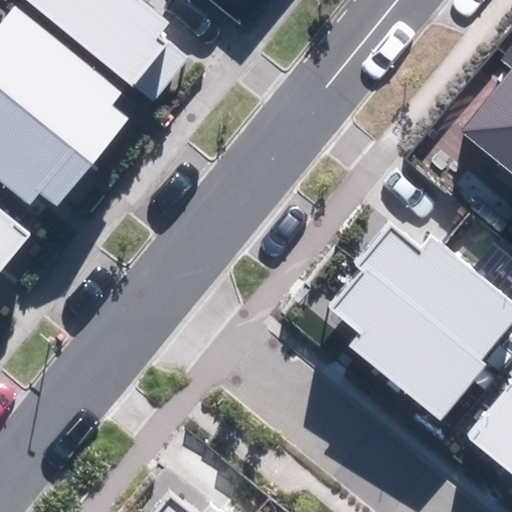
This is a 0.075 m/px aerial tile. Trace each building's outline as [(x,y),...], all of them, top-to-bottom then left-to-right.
[(25,0),(153,103),(190,58),(160,34),(170,23),(141,0),(25,0)] [(40,192),(56,206),(129,118),(113,105),(124,92),(16,3),(0,22),(0,179),(30,204),(40,192)] [(511,171),(511,46),(502,59),(511,67),(511,69),(462,131),(511,171)] [(0,273),(33,234),(0,206),(0,273)] [(353,350),(436,421),(485,365),(479,360),(511,321),(511,303),(430,233),(415,249),(388,226),(354,264),(363,272),(328,311),(361,340),(353,350)] [(511,383),(468,438),(511,473),(511,383)] [(221,511),(213,505),(206,511),(193,511),(169,492),(152,511),(221,511)]
